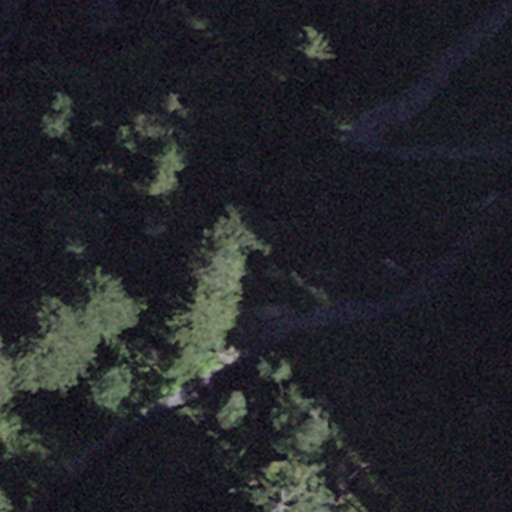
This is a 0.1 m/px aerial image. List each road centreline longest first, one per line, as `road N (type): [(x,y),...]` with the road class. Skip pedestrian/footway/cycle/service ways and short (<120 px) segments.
road 1 (track): [(511,200),(403,293),(276,329),(87,454),(18,511)]
road 2 (track): [(511,1),(365,127),(360,145),(375,154),(511,152)]
